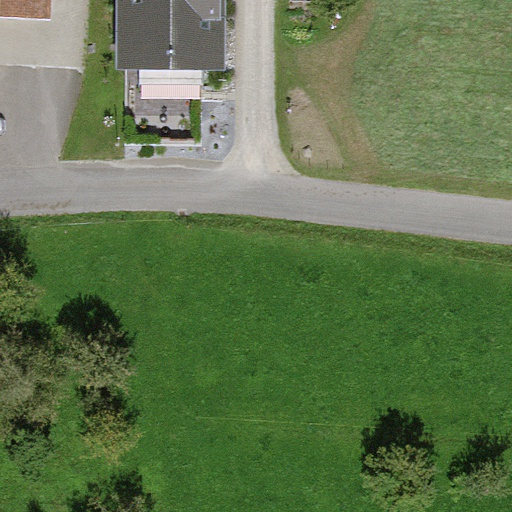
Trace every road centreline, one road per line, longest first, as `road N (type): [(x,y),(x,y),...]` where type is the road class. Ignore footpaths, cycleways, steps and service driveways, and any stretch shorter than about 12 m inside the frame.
road 1 (unclassified): [(511,225),(261,198),(0,196)]
road 2 (track): [(261,198),(264,0)]
